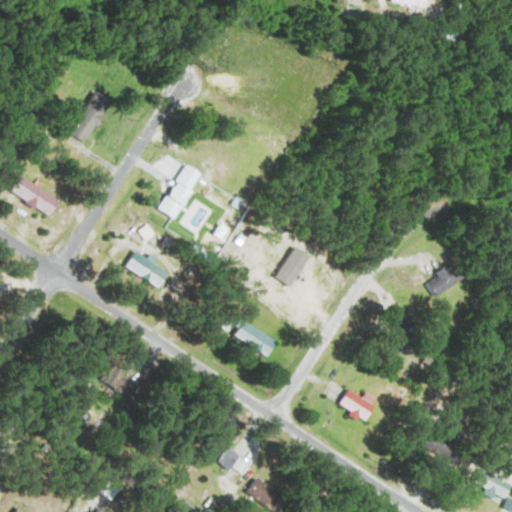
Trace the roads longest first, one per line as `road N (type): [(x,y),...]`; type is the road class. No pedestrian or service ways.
road 1 (residential): [(420,511),(0,232)]
road 2 (residential): [(0,353),(179,82)]
road 3 (residential): [(448,202),(398,231),(277,412)]
